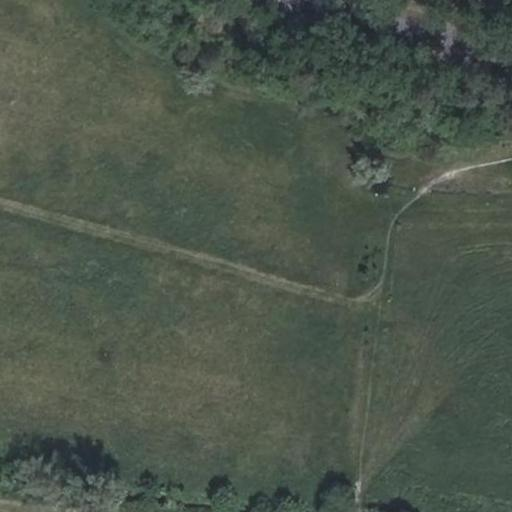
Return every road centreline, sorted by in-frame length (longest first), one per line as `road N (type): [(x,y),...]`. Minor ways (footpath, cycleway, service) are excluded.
road 1 (track): [(511,206),(450,212),(399,180),(379,211),(360,499)]
road 2 (unclassified): [(511,46),(339,20),(296,0)]
